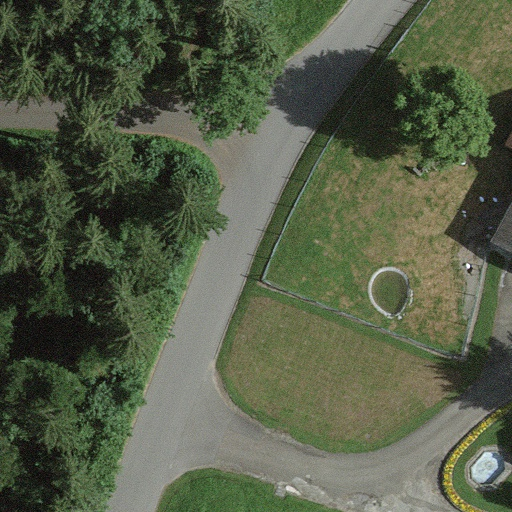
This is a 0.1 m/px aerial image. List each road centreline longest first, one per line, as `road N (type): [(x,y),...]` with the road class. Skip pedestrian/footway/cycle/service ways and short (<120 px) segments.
road 1 (unclassified): [(135,511),(256,195),(301,113)]
road 2 (unclassified): [(301,113),(0,103)]
road 3 (unclassified): [(301,113),(392,0)]
